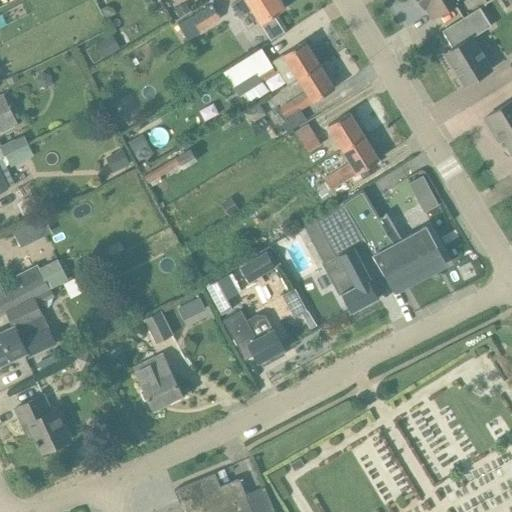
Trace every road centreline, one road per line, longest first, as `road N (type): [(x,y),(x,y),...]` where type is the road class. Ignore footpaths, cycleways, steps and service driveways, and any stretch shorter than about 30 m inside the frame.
road 1 (residential): [(108,483),(214,439),(511,285)]
road 2 (residential): [(511,273),(344,0)]
